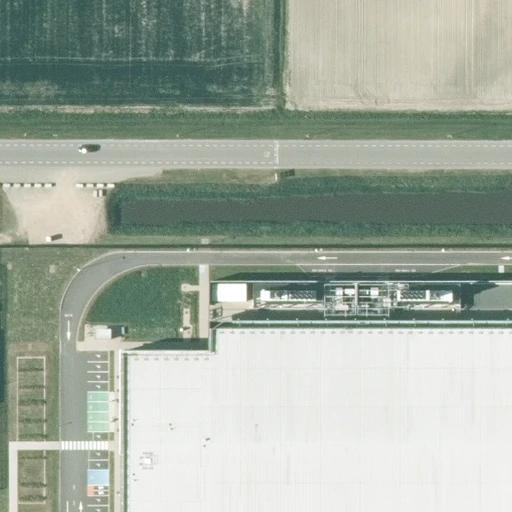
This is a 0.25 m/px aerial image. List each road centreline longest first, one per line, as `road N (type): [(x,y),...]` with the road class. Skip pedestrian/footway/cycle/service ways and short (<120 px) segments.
road 1 (unknown): [(34,511),(45,416),(48,155)]
road 2 (tertiary): [(0,154),(275,155)]
road 3 (tertiary): [(511,155),(275,155)]
